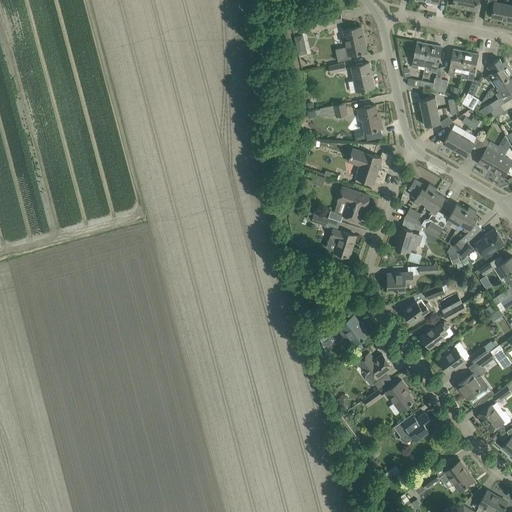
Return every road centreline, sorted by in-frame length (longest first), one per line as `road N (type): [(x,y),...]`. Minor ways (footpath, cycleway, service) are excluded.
road 1 (residential): [(511,481),(483,455),(369,299),(366,272),(414,148)]
road 2 (residential): [(511,41),(397,18),(381,22)]
road 3 (residential): [(414,148),(381,22)]
